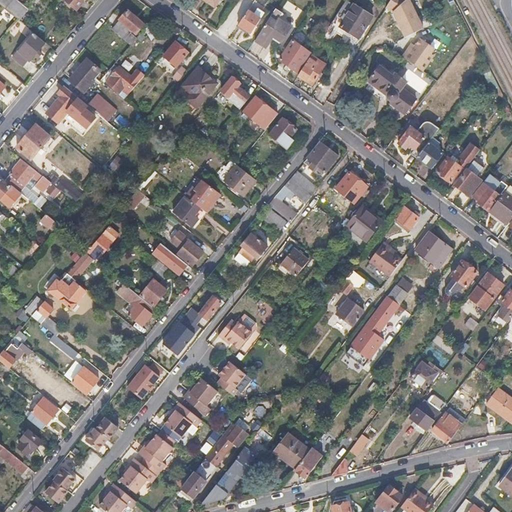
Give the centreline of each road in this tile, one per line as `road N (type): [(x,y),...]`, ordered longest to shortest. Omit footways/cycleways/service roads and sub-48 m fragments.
road 1 (residential): [(328,120),(13,511)]
road 2 (residential): [(68,511),(358,143)]
road 3 (residential): [(240,511),(435,456),(511,444)]
road 4 (residential): [(511,259),(358,143)]
road 5 (residential): [(0,131),(112,0)]
road 6 (residential): [(328,120),(218,42)]
